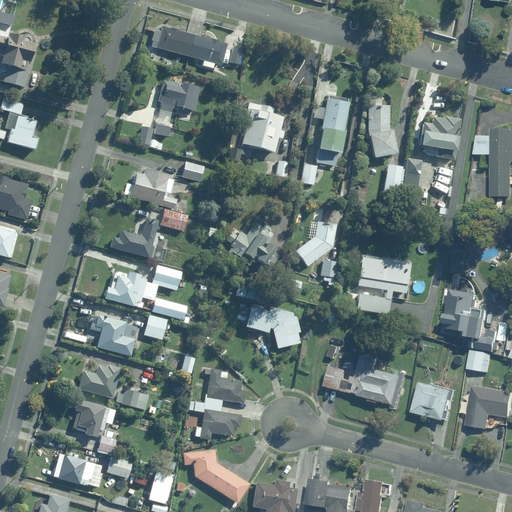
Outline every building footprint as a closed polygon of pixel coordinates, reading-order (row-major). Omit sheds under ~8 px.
[(188,58),(194,37),(163,28),(157,50),(188,58)] [(2,83),(23,88),(28,71),(23,70),(25,65),(30,66),(35,46),(31,46),(31,45),(32,44),(32,43),(32,42),(32,41),(32,40),(32,39),(32,38),(31,38),(31,37),(30,36),(29,36),(29,35),(28,35),(27,35),(26,35),(25,35),(24,35),(23,35),(22,35),(22,36),(21,36),(21,37),(20,37),(20,38),(19,38),(10,36),(9,40),(0,37),(0,80),(2,81),(2,83)] [(194,37),(188,58),(202,62),(201,67),(212,70),(213,65),(221,67),(227,46),(194,37)] [(228,64),(239,66),(242,50),(231,48),(228,64)] [(182,91),(168,88),(166,97),(179,100),(177,109),(193,113),(198,89),(183,86),(182,91)] [(326,98),(324,110),(323,122),(317,164),(336,167),(337,156),(341,157),(349,101),(326,98)] [(6,144),(8,145),(35,153),(39,139),(32,137),(37,122),(19,117),(23,105),(3,99),(0,109),(0,111),(5,113),(0,129),(0,130),(9,133),(6,144)] [(271,110),(259,108),(250,106),(248,114),(242,145),(243,145),(241,154),(247,155),(248,148),(273,154),(276,140),(281,141),(283,133),(279,132),(282,119),(270,116),(271,110)] [(389,108),(368,109),(368,139),(372,160),(395,156),(391,133),(389,133),(389,108)] [(164,113),(159,112),(154,135),(166,138),(171,119),(163,117),(164,113)] [(431,126),(423,125),(420,151),(439,153),(438,159),(453,161),(454,155),(456,155),(460,123),(432,119),(431,126)] [(150,129),(142,128),(140,145),(148,146),(150,129)] [(475,157),(492,157),(493,199),(511,198),(511,132),(492,132),(492,139),(477,139),(475,157)] [(287,163),(277,161),(275,177),(284,178),(287,163)] [(420,162),(405,161),(403,187),(418,188),(420,162)] [(203,167),(185,163),(181,179),(199,183),(203,167)] [(314,166),(302,165),(300,185),(312,186),(314,166)] [(401,168),(386,166),(382,196),(397,198),(401,168)] [(126,185),(122,195),(175,211),(177,203),(163,199),(169,180),(146,173),(144,177),(137,175),(133,187),(126,185)] [(26,187),(0,179),(0,209),(10,213),(8,218),(25,223),(31,202),(22,199),(26,187)] [(186,216),(163,210),(159,226),(182,233),(186,216)] [(245,236),(239,232),(227,253),(242,262),(244,258),(252,263),(253,261),(264,267),(266,264),(270,267),(279,253),(265,245),(269,238),(266,236),(268,231),(254,222),(245,236)] [(306,268),(331,248),(334,225),(316,222),(314,237),(294,253),(306,268)] [(0,257),(8,260),(15,236),(0,230),(0,257)] [(111,239),(109,249),(150,260),(155,241),(119,231),(116,240),(111,239)] [(361,256),(361,258),(356,287),(385,291),(384,299),(357,295),(355,310),(387,315),(390,292),(404,294),(409,264),(361,256)] [(319,276),(323,276),(321,285),(333,286),(335,276),(337,262),(321,260),(319,276)] [(177,268),(155,262),(149,284),(164,288),(166,280),(173,282),(177,268)] [(0,307),(3,309),(11,277),(0,274),(0,307)] [(107,291),(104,301),(138,310),(146,280),(128,276),(126,280),(117,277),(113,292),(107,291)] [(300,284),(288,281),(287,289),(298,292),(300,284)] [(476,295),(450,290),(444,329),(468,334),(468,338),(471,339),(483,341),(485,330),(488,311),(477,309),(478,301),(475,300),(476,295)] [(266,335),(268,330),(273,330),(277,351),(299,346),(296,333),(299,333),(295,311),(272,315),(249,308),(243,328),(266,335)] [(124,324),(99,316),(95,328),(102,330),(96,349),(128,358),(133,342),(120,338),(124,324)] [(167,320),(148,316),(144,336),(162,340),(167,320)] [(497,333),(485,330),(483,341),(471,339),(470,348),(494,353),(497,333)] [(490,354),(469,350),(466,369),(487,373),(490,354)] [(401,379),(374,371),(377,361),(363,357),(356,379),(351,378),(347,394),(361,398),(394,407),(401,379)] [(192,361),(183,360),(181,372),(190,374),(192,361)] [(84,373),(80,390),(111,398),(118,370),(108,367),(107,370),(97,367),(95,376),(84,373)] [(345,372),(330,369),(327,387),(341,390),(345,372)] [(206,397),(221,400),(243,403),(244,393),(239,393),(240,384),(226,382),(227,373),(209,371),(206,397)] [(454,393),(421,383),(413,413),(446,422),(454,393)] [(511,401),(511,393),(474,388),(467,428),(487,431),(489,416),(509,419),(511,401)] [(146,396),(124,390),(121,405),(142,411),(146,396)] [(205,411),(220,414),(221,400),(206,397),(205,404),(188,401),(187,412),(204,414),(205,411)] [(78,402),(70,429),(87,435),(87,436),(97,439),(99,432),(102,432),(104,424),(109,425),(113,412),(78,402)] [(204,414),(202,430),(195,429),(194,437),(202,438),(210,439),(211,435),(231,437),(232,430),(237,430),(239,417),(219,415),(220,414),(205,411),(204,414)] [(200,417),(188,414),(186,426),(198,428),(200,417)] [(103,439),(100,438),(97,452),(113,455),(116,440),(112,439),(113,434),(104,432),(103,439)] [(192,466),(192,477),(236,506),(250,486),(217,465),(216,449),(183,452),(184,466),(192,466)] [(59,455),(52,479),(80,487),(87,463),(59,455)] [(131,464),(109,458),(105,474),(127,480),(131,464)] [(173,476),(154,472),(148,501),(166,505),(173,476)] [(328,511),(328,509),(332,510),(331,511),(349,511),(354,490),(314,481),(308,507),(328,511)] [(275,489),(256,486),(253,509),(260,510),(259,511),(292,511),(296,490),(287,489),(287,484),(275,482),(275,489)] [(368,483),(366,498),(359,497),(357,511),(381,511),(385,485),(368,483)] [(64,511),(68,501),(48,495),(45,506),(39,504),(36,511),(64,511)] [(410,502),(408,511),(431,511),(425,511),(426,506),(410,502)]
